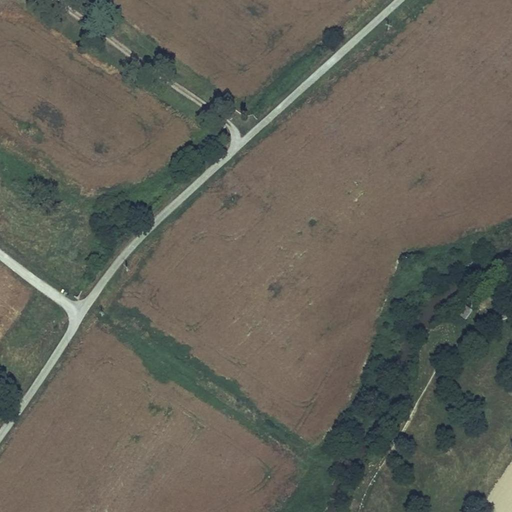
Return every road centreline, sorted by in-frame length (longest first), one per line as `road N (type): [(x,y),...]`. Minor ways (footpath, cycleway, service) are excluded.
road 1 (unclassified): [(399,0),(131,245),(0,434)]
road 2 (track): [(236,142),(230,123),(53,0)]
